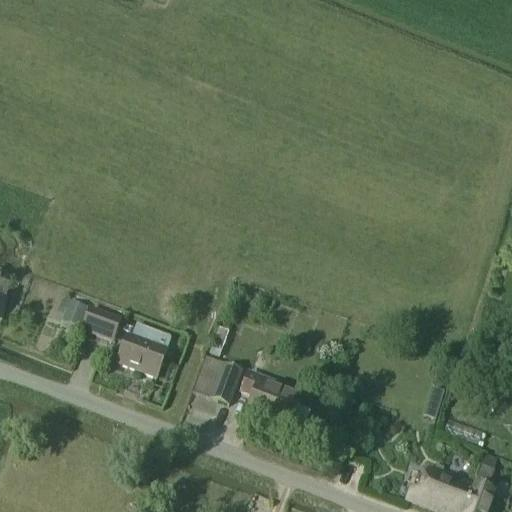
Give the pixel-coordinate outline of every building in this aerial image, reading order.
[(69,304),(63,319),(81,326),(87,311),(69,304)] [(80,333),(110,344),(118,323),(88,312),(83,325),(80,333)] [(168,340),(144,331),(136,328),(131,341),(125,339),(115,366),(155,381),(169,342),(168,340)] [(219,361),(228,335),(217,331),(208,357),(219,361)] [(227,408),(240,374),(221,367),(209,401),(227,408)] [(286,390),(246,376),(239,395),(251,399),(245,415),(288,431),(289,429),(301,434),(309,413),(297,408),(298,404),(283,399),(286,390)] [(428,400),(441,404),(443,395),(431,391),(428,400)] [(343,413),(339,424),(348,428),(353,417),(343,413)] [(433,473),(429,471),(421,493),(411,490),(406,504),(428,511),(487,511),(494,495),(442,476),(444,470),(436,467),(433,473)] [(143,480),(145,474),(138,471),(136,478),(143,480)] [(475,481),(490,486),(494,476),(479,471),(475,481)]
